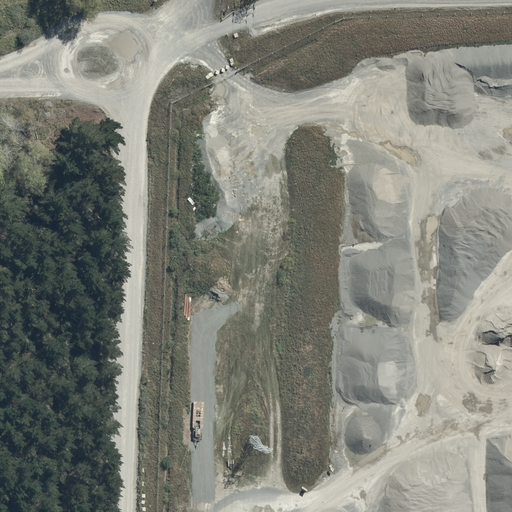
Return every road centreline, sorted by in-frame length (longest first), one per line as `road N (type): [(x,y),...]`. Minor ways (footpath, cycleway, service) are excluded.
road 1 (unclassified): [(118,511),(132,109),(177,40)]
road 2 (unclassified): [(308,0),(177,40)]
road 3 (track): [(132,109),(81,86),(0,85)]
